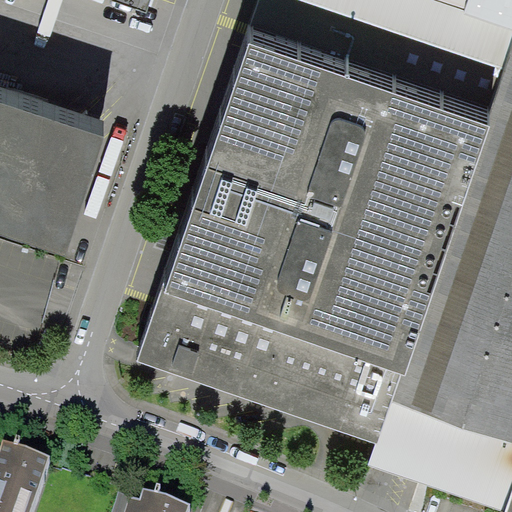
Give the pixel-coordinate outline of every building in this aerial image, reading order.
[(259,0),(135,342),(377,428),(505,59),(327,0),(259,0)] [(511,0),(463,0),(462,3),(452,0),(327,0),(505,59),(511,38),(511,0)] [(511,38),(505,59),(377,428),(367,458),(507,506),(511,491),(511,38)] [(102,114),(0,81),(0,209),(65,230),(102,114)] [(0,511),(33,511),(49,466),(0,449),(0,511)] [(127,511),(185,511),(133,495),(127,511)]
